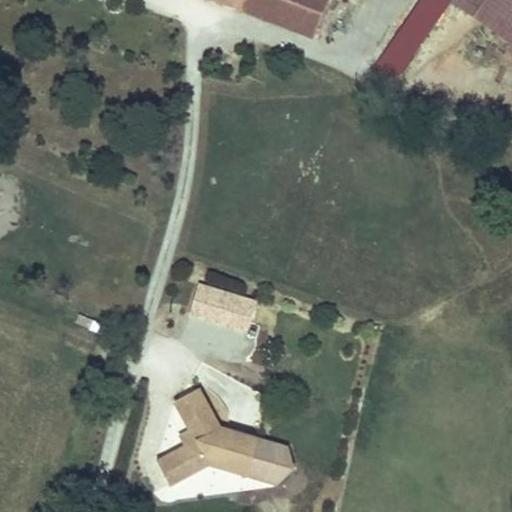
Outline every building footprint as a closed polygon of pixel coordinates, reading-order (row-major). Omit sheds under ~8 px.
[(328,0),(209,0),(313,39),(328,0)] [(450,3),(451,3),(446,0),(421,0),(375,66),(395,80),(450,3)] [(511,46),(511,0),(452,0),(451,3),(450,3),(511,46)] [(287,449),(220,429),(198,390),(174,402),(190,432),(196,442),(185,448),(157,463),(169,487),(209,466),(276,486),(293,471),(287,449)] [(196,442),(190,432),(180,438),(185,448),(196,442)]
